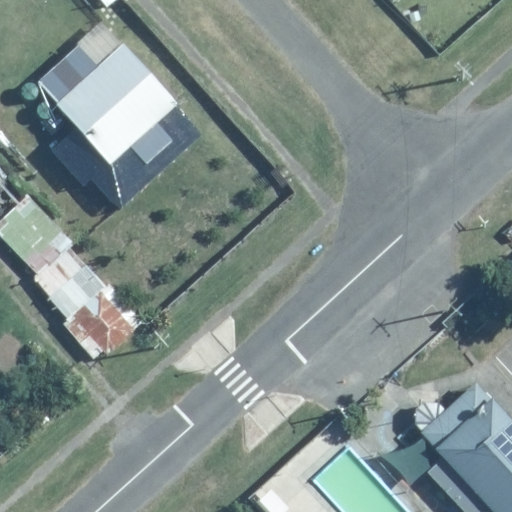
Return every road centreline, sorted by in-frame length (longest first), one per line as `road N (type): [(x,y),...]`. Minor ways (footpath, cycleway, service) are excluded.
road 1 (residential): [(435,204),(93,511)]
road 2 (residential): [(259,0),(435,204)]
